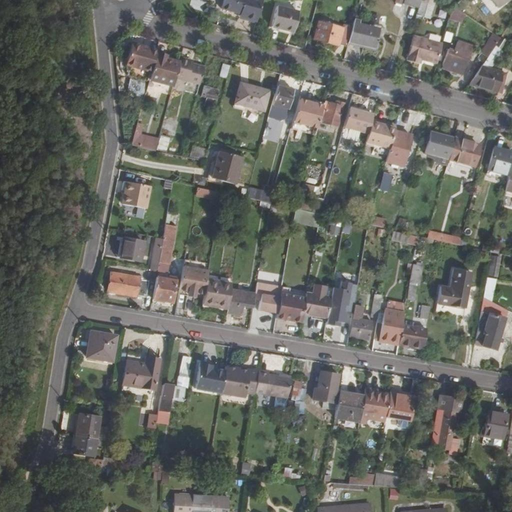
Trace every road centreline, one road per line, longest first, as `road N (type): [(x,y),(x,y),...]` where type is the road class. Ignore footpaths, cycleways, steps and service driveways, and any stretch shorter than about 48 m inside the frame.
road 1 (residential): [(511,384),(74,309)]
road 2 (residential): [(110,13),(511,121)]
road 3 (residential): [(74,309),(112,143),(100,14)]
road 4 (residential): [(43,453),(74,309)]
